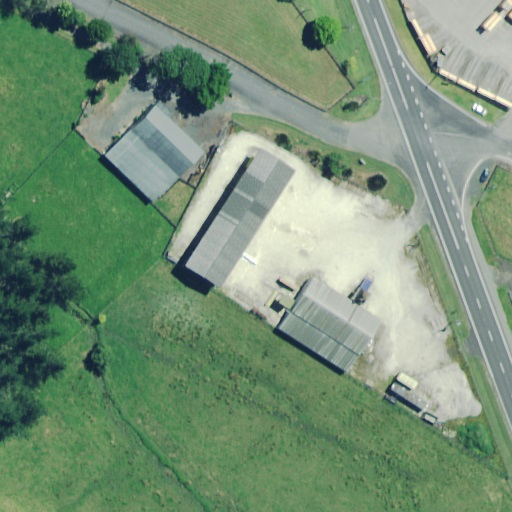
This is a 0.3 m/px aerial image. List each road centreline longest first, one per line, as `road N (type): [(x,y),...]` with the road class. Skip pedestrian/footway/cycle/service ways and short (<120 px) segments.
road 1 (primary): [(511,392),(418,138)]
road 2 (primary): [(418,138),(368,0)]
